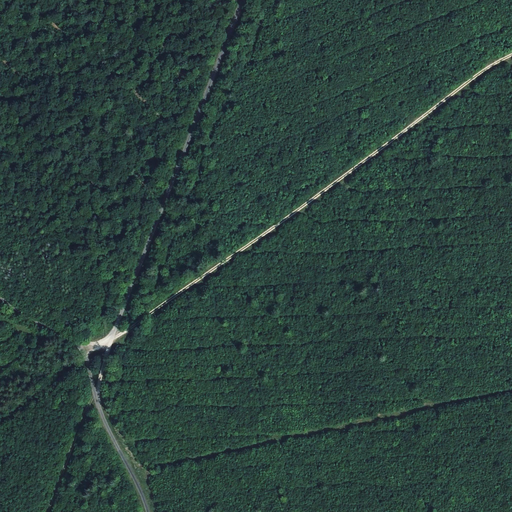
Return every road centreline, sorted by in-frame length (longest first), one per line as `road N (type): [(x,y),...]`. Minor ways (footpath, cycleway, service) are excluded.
road 1 (track): [(511,55),(110,340)]
road 2 (track): [(110,340),(240,0)]
road 3 (track): [(94,392),(147,511)]
road 4 (track): [(42,511),(94,392)]
